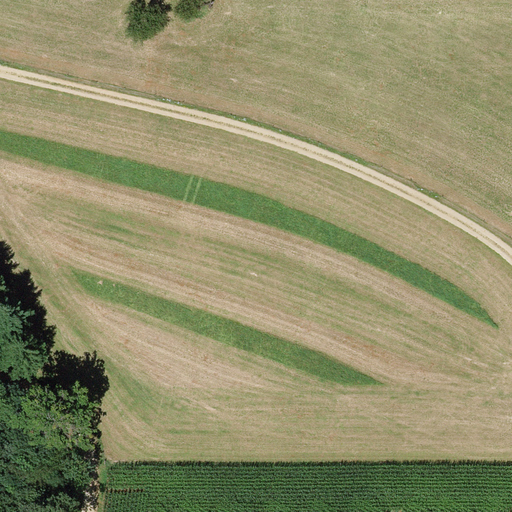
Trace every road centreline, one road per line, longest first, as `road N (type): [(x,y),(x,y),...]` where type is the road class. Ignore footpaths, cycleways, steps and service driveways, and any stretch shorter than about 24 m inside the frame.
road 1 (track): [(511,261),(472,225),(305,150),(0,70)]
road 2 (track): [(0,370),(82,421),(89,479),(83,511)]
